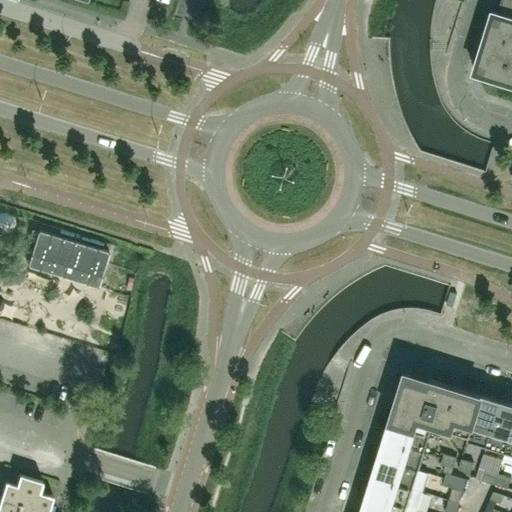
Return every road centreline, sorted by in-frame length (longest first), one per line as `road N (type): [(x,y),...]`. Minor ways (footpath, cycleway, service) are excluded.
road 1 (residential): [(324,511),(372,354),(389,332),(511,363)]
road 2 (tertiary): [(178,511),(261,240)]
road 3 (secondary): [(228,131),(0,62)]
road 4 (secondary): [(0,107),(212,175)]
road 5 (secondary): [(338,215),(511,267)]
road 6 (secondary): [(511,224),(351,168)]
road 7 (residential): [(511,127),(457,96),(456,71),(480,0)]
road 8 (residential): [(141,52),(0,7)]
